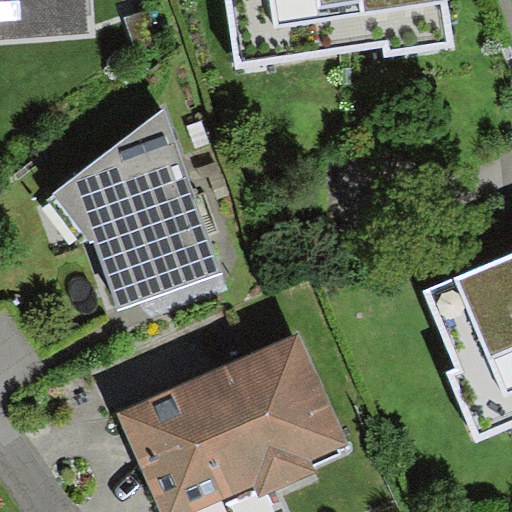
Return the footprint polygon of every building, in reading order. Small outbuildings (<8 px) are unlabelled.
[(0,0),(0,36),(87,33),(87,0),(0,0)] [(238,0),(248,65),(460,36),(454,0),(238,0)] [(93,240),(120,309),(222,274),(162,114),(49,198),(77,243),(93,240)] [(511,255),(421,292),(482,442),(511,429),(511,255)] [(263,501),(321,477),(313,459),(351,443),(303,332),(118,411),(161,511),(196,511),(257,486),(263,501)]
